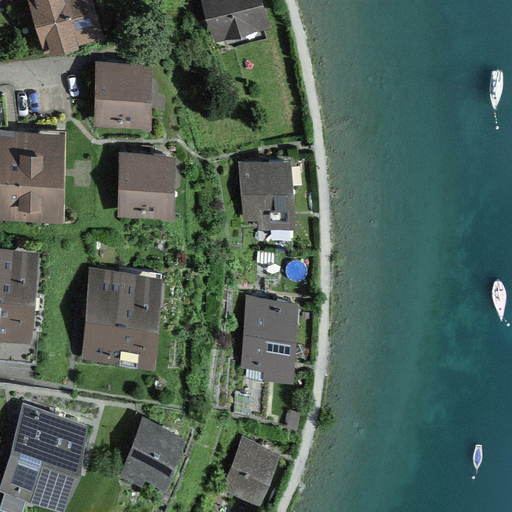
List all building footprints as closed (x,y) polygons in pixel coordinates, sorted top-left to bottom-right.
[(102,30),(92,0),(29,0),(43,47),(102,30)] [(271,17),(265,0),(201,0),(214,36),(271,17)] [(149,122),(150,57),(94,56),(93,121),(149,122)] [(0,216),(62,217),(63,126),(0,125),(0,216)] [(173,212),(174,147),(118,146),(117,212),(173,212)] [(295,222),(289,152),(237,157),(243,217),(258,215),(259,225),(295,222)] [(0,336),(30,339),(38,247),(0,243),(0,336)] [(154,363),(161,270),(89,264),(81,357),(154,363)] [(242,334),(295,338),(299,295),(246,291),(242,334)] [(292,376),(295,338),(242,334),(240,365),(263,367),(262,374),(292,376)] [(79,462),(85,417),(20,399),(0,474),(0,487),(2,488),(0,496),(0,506),(18,511),(19,511),(24,494),(61,504),(79,462)] [(296,426),(300,409),(290,406),(286,423),(296,426)] [(165,481),(185,430),(142,412),(119,472),(142,480),(144,472),(165,481)] [(262,444),(246,438),(229,480),(256,490),(270,454),(259,449),(262,444)]
